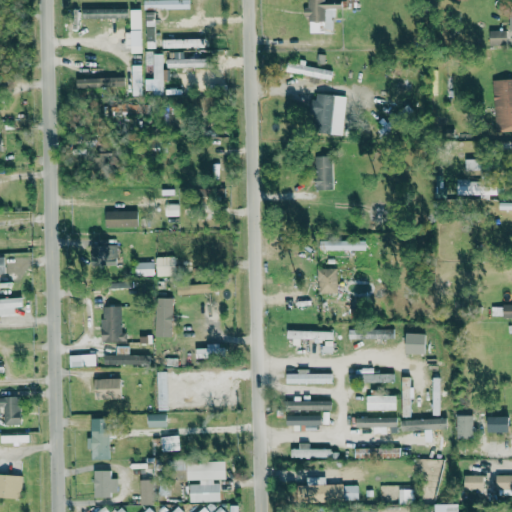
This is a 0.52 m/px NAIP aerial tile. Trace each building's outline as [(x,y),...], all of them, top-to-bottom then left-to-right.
[(188,0),(143,0),(143,9),(188,9),(188,0)] [(332,31),(331,9),(341,9),(340,0),(305,0),(306,16),(308,16),(308,32),(332,31)] [(82,9),(82,18),(127,17),(127,8),(82,9)] [(141,10),(130,10),(130,53),(141,53),(141,10)] [(145,12),(146,48),(154,48),(154,12),(145,12)] [(506,31),(489,30),(489,45),(506,45),(506,31)] [(162,48),(203,47),(202,39),(162,39),(162,48)] [(183,59),(183,52),(167,52),(167,67),(208,66),(208,58),(183,59)] [(152,54),(153,79),(144,79),(144,91),(163,91),(162,54),(152,54)] [(302,64),(302,65),(287,62),(285,72),(316,78),(317,77),(330,80),(332,70),(302,64)] [(132,96),(142,96),(141,65),(131,65),(132,96)] [(124,77),(76,79),(76,91),(124,89),(124,77)] [(511,78),(493,79),(495,132),(511,131),(511,78)] [(342,135),(346,96),(313,93),(311,115),(314,115),(313,132),(342,135)] [(332,156),(315,156),(316,190),(333,189),(332,156)] [(496,196),(497,181),(457,181),(457,196),(496,196)] [(178,204),(165,204),(165,216),(178,215),(178,204)] [(137,227),(137,211),(105,211),(105,226),(137,227)] [(197,235),(158,234),(158,243),(197,244),(197,235)] [(116,244),(108,244),(108,239),(97,239),(97,246),(87,246),(87,265),(116,266),(116,244)] [(365,250),(365,240),(319,241),(319,250),(365,250)] [(156,257),(156,275),(174,274),(174,256),(156,257)] [(154,262),(136,262),(136,276),(154,275),(154,262)] [(317,294),(337,293),(336,268),(317,268),(317,294)] [(215,284),(176,285),(177,294),(216,293),(215,284)] [(0,315),(16,315),(16,307),(22,307),(21,298),(0,298),(0,315)] [(511,304),(502,305),(502,319),(511,318),(511,304)] [(102,341),(126,341),(125,332),(121,333),(120,306),(100,307),(102,341)] [(363,329),(349,329),(349,339),(363,339),(363,329)] [(376,330),(376,339),(392,338),(392,329),(376,330)] [(323,340),(323,351),(333,352),(334,331),(287,330),(286,340),(323,340)] [(426,334),(406,333),(405,354),(425,355),(426,334)] [(129,354),(129,347),(115,347),(116,355),(129,354)] [(95,366),(95,354),(69,355),(69,367),(95,366)] [(143,355),(104,354),(103,364),(142,365),(143,355)] [(331,383),(331,373),(308,374),(308,369),(297,369),(297,373),(286,374),(286,384),(331,383)] [(387,374),(361,375),(362,382),(388,381),(387,374)] [(411,377),(401,377),(402,417),(411,417),(411,377)] [(94,379),(94,399),(121,399),(120,378),(94,379)] [(212,385),(194,384),(194,408),(212,408),(212,385)] [(0,397),(0,424),(20,424),(20,396),(0,397)] [(366,410),(396,410),(396,396),(366,396),(366,410)] [(286,401),(286,410),(331,409),(330,400),(286,401)] [(165,414),(147,414),(147,427),(166,427),(165,414)] [(321,415),(286,416),(286,426),(294,425),(294,429),(321,429),(321,415)] [(472,438),(472,416),(456,416),(456,439),(472,438)] [(355,427),(396,426),(396,417),(355,418),(355,427)] [(508,417),(487,417),(488,433),(508,433),(508,417)] [(91,460),(109,460),(108,418),(91,419),(91,438),(86,438),(87,449),(91,449),(91,460)] [(160,437),(162,452),(180,450),(178,435),(160,437)] [(309,449),(309,443),(298,443),(298,448),(290,449),(291,457),(330,457),(330,448),(309,449)] [(400,447),(355,448),(355,458),(400,457),(400,447)] [(186,480),(225,480),(225,462),(186,462),(186,480)] [(94,498),(110,498),(110,492),(117,492),(117,479),(110,479),(110,470),(93,471),(94,498)] [(22,475),(0,474),(0,497),(21,498),(22,475)] [(483,475),(464,475),(464,490),(483,490),(483,475)] [(511,475),(495,475),(495,490),(511,490),(511,475)] [(358,485),(325,484),(325,477),(306,477),(306,486),(297,486),(297,501),(358,501),(358,485)] [(139,480),(140,505),(153,505),(152,480),(139,480)] [(200,480),(199,490),(212,491),(212,481),(200,480)] [(158,495),(167,496),(168,485),(158,485),(158,495)] [(386,485),(379,485),(380,499),(387,499),(386,485)] [(413,489),(398,489),(399,504),(414,504),(413,489)]
